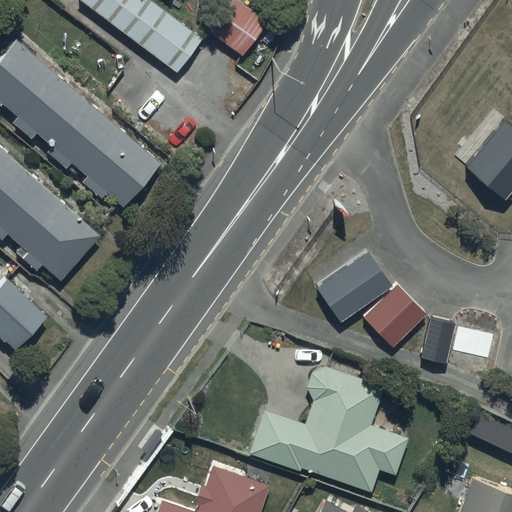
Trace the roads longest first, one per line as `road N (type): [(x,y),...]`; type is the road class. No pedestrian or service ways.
road 1 (secondary): [(23,511),(298,131)]
road 2 (secondary): [(298,131),(339,0)]
